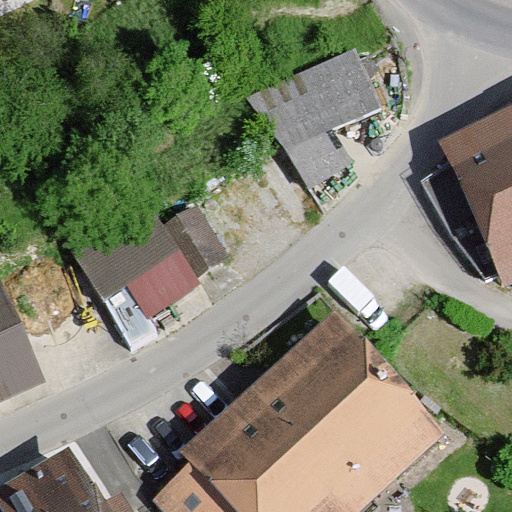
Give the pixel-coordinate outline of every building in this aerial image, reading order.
[(353,63),(237,106),(310,230),(384,132),(353,63)] [(511,122),(431,159),(501,308),(511,303),(511,122)] [(120,324),(242,262),(200,181),(79,244),(120,324)] [(0,419),(43,400),(0,301),(0,419)] [(383,511),(436,454),(330,338),(179,470),(188,479),(154,511),(383,511)] [(106,511),(67,447),(0,492),(0,511),(106,511)]
